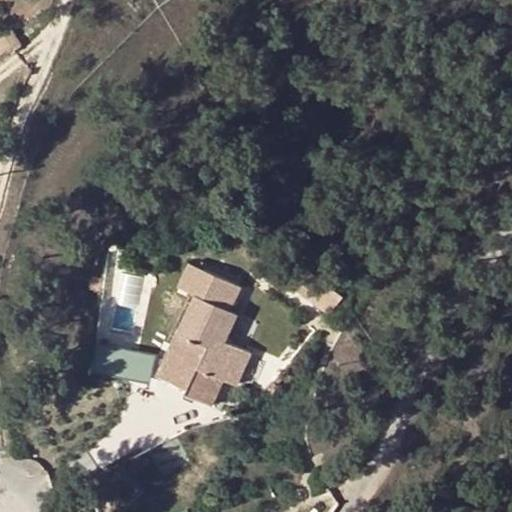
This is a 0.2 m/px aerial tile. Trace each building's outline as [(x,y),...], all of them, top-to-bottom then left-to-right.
[(172,281),(187,288),(198,265),(183,258),(172,281)] [(183,392),(211,405),(224,377),(213,371),(228,341),(225,340),(238,313),(225,306),(236,284),(198,265),(187,288),(196,292),(178,330),(184,333),(168,366),(190,377),(185,388),(183,392)] [(282,281),(322,314),(333,300),(293,267),(282,281)] [(168,366),(184,333),(178,330),(156,374),(185,388),(190,377),(168,366)] [(105,367),(137,370),(140,348),(107,344),(105,367)]
